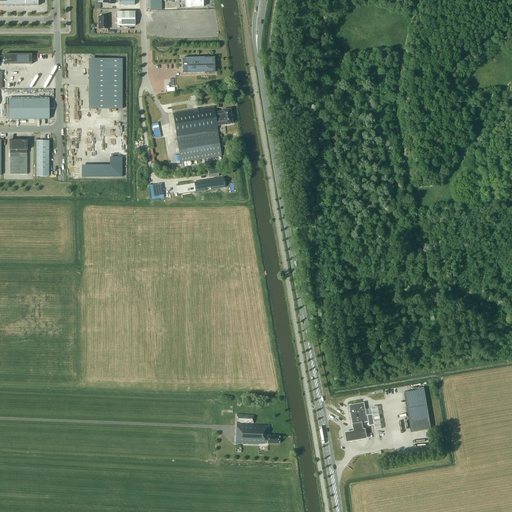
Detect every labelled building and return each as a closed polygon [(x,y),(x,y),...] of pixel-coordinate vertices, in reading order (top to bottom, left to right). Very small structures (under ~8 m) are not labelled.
[(135,22),(135,12),(117,12),(117,26),(135,26),(135,22)] [(206,28),(206,18),(206,13),(195,13),(195,12),(159,13),(159,29),(195,29),(201,29),(201,28),(206,28)] [(109,22),(109,17),(99,17),(99,29),(108,29),(108,22),(109,22)] [(32,54),(4,54),(4,65),(13,65),(13,64),(32,64),(32,54)] [(182,74),(214,73),(213,58),(181,59),(182,74)] [(90,89),(90,97),(92,97),(92,109),(122,109),(122,59),(92,59),(92,89),(90,89)] [(49,119),(49,99),(9,99),(9,119),(49,119)] [(215,112),(214,107),(173,113),(180,163),(221,156),(216,126),(232,124),(230,109),(221,111),(215,112)] [(10,150),(10,175),(27,175),(27,150),(27,140),(9,140),(9,150),(10,150)] [(36,176),(49,176),(49,141),(36,141),(36,176)] [(111,157),(111,165),(83,165),(83,177),(123,177),(123,157),(111,157)] [(223,176),(193,181),(195,191),(224,186),(223,176)] [(432,429),(424,389),(404,392),(411,432),(432,429)] [(361,413),(359,404),(349,406),(353,424),(362,422),(363,423),(369,422),(369,426),(375,425),(373,414),(367,415),(367,416),(366,411),(362,412),(362,413),(361,413)] [(254,415),(237,414),(236,444),(259,445),(259,444),(265,444),(265,443),(279,444),(279,436),(268,435),(268,425),(253,425),(254,415)] [(362,422),(353,424),(354,430),(345,432),(346,441),(367,438),(365,428),(363,429),(363,423),(362,422)]
